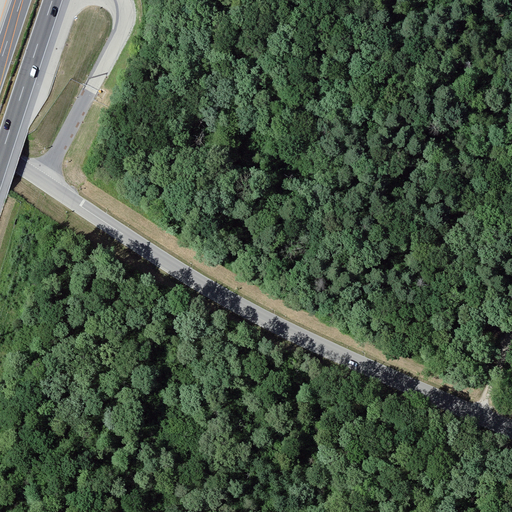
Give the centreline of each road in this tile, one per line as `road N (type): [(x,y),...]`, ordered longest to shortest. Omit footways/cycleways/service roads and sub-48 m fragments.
road 1 (tertiary): [(511,430),(233,302),(0,153)]
road 2 (motorway): [(0,160),(52,0)]
